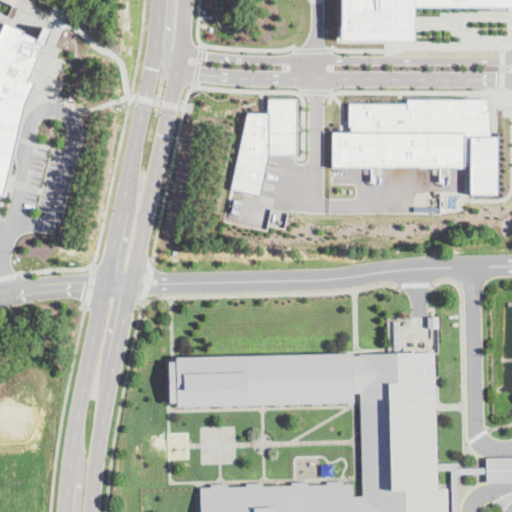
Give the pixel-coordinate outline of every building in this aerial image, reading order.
[(511,0),(340,0),(340,40),(413,40),(414,23),(415,5),(511,6),(511,0)] [(0,191),(2,192),(22,101),(24,97),(31,81),(25,77),(35,55),(33,54),(38,42),(42,43),(50,27),(40,23),(34,37),(21,31),(22,28),(2,20),(0,24),(0,191)] [(248,112),(232,188),(262,195),(269,154),(297,154),(299,99),(268,98),(268,113),(248,112)] [(331,131),(331,167),(464,167),(464,165),(470,165),(470,194),(498,194),(497,136),(489,136),(490,110),(487,109),(487,99),(482,99),(407,98),(407,103),(348,102),(348,125),(351,125),(351,131),(331,131)] [(427,327),(426,316),(438,316),(438,327),(427,327)] [(169,401),(169,360),(172,360),(176,360),(176,354),(354,351),(354,354),(356,354),(357,354),(357,352),(435,350),(436,405),(438,464),(438,469),(438,488),(447,488),(447,511),(199,511),(199,486),(209,486),(209,483),(226,483),(226,486),(245,486),(245,483),(262,483),(262,485),(289,485),(289,481),(307,481),(307,484),(324,484),(324,480),(342,480),(342,483),(352,483),(353,495),(361,495),(361,490),(359,398),(359,392),(354,392),(354,402),(263,404),(178,405),(178,401),(169,401)] [(511,482),(511,456),(486,457),(486,467),(486,473),(487,483),(511,482)] [(438,464),(456,463),(456,468),(465,467),(486,467),(486,473),(456,473),(457,511),(450,511),(450,469),(438,469),(438,464)] [(323,476),(322,464),(327,464),(335,464),(335,476),(323,476)]
